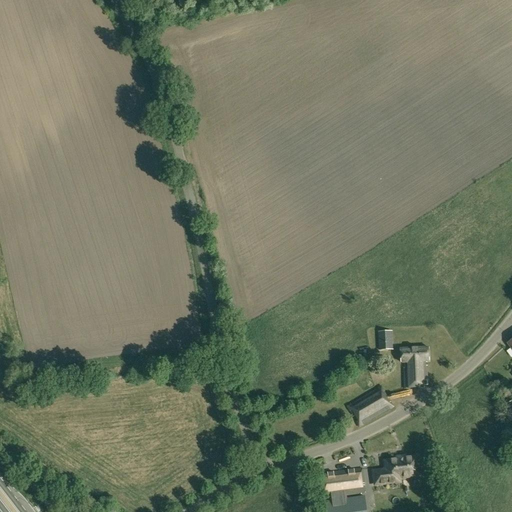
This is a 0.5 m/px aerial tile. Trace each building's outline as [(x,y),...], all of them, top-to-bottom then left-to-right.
[(394,350),(393,331),(379,332),(380,350),(394,350)] [(405,389),(429,385),(428,361),(430,361),(430,347),(401,349),(401,362),(404,362),(405,389)] [(381,386),(347,406),(353,416),(358,413),(361,419),(356,422),(359,426),(393,407),(390,402),(385,405),(382,400),(387,397),(381,386)] [(400,481),(399,478),(421,475),(420,467),(421,467),(422,467),(423,466),(423,465),(424,464),(424,463),(423,462),(422,461),(421,460),(420,460),(419,460),(419,461),(418,457),(407,458),(406,456),(398,457),(398,460),(385,461),(386,470),(373,471),(375,485),(400,481)] [(363,468),(320,474),(323,498),(331,497),(338,496),(366,492),(363,468)] [(332,500),(324,501),(325,511),(367,511),(357,511),(349,511),(348,498),(338,500),(338,496),(331,497),(332,500)]
